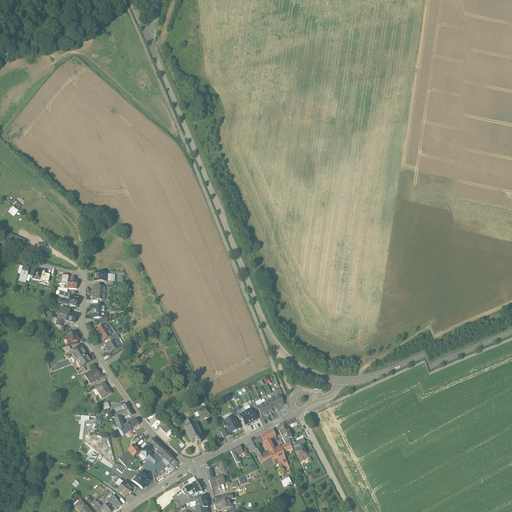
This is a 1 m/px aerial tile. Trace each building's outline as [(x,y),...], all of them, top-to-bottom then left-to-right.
[(14,232),(19,226),(13,222),(8,228),(14,232)] [(24,258),(9,251),(4,261),(19,268),(24,258)] [(30,284),(20,281),(18,289),(21,290),(19,296),(25,298),(26,296),(29,297),(31,291),(28,291),(30,284)] [(42,287),(35,285),(33,294),(41,296),(42,291),(41,290),(42,287)] [(107,290),(94,289),(94,297),(103,298),(107,298),(107,297),(110,298),(110,291),(107,290)] [(77,297),(67,296),(67,299),(67,304),(76,305),(77,297)] [(78,317),(69,314),(69,316),(67,321),(77,323),(78,317)] [(102,323),(104,323),(104,322),(100,322),(93,322),(93,326),(92,328),(92,329),(92,333),(99,334),(104,334),(104,330),(102,327),(102,323)] [(62,324),(61,328),(59,334),(57,334),(56,340),(61,342),(63,336),(63,335),(65,329),(69,330),(70,326),(62,324)] [(69,330),(65,329),(63,335),(63,336),(74,338),(76,332),(69,330)] [(102,342),(95,347),(99,352),(108,346),(105,341),(105,340),(102,342)] [(108,346),(99,352),(102,357),(108,353),(111,351),(111,350),(108,346)] [(76,349),(66,351),(68,359),(69,359),(77,357),(79,356),(78,352),(77,352),(76,349)] [(111,358),(104,363),(109,370),(120,362),(116,356),(115,355),(111,358)] [(82,361),(77,365),(76,363),(71,366),(69,367),(71,370),(71,369),(76,377),(77,376),(86,370),(85,368),(86,367),(82,361)] [(86,370),(77,376),(81,383),(88,378),(87,378),(90,376),(86,370)] [(95,383),(85,390),(90,399),(101,392),(95,383)] [(112,408),(105,396),(95,402),(102,414),(112,408)] [(276,410),(271,412),(276,423),(282,420),(279,414),(277,410),(276,410)] [(271,412),(266,415),(266,416),(271,425),(276,423),(271,412)] [(271,425),(266,416),(261,419),(266,429),(271,426),(271,425)] [(266,429),(261,419),(255,422),(257,425),(260,432),(266,429)] [(205,422),(201,424),(200,423),(197,424),(198,426),(196,427),(200,435),(209,430),(205,422)] [(124,425),(121,425),(123,430),(124,429),(126,428),(128,430),(129,432),(133,429),(130,425),(129,423),(124,425)] [(249,423),(244,426),(249,437),(255,434),(252,428),(249,423)] [(238,429),(240,434),(244,440),(249,437),(244,426),(238,429)] [(119,431),(114,433),(116,440),(118,439),(119,443),(123,440),(119,431)] [(229,432),(228,431),(227,431),(226,432),(225,432),(225,433),(225,434),(222,436),(224,441),(224,442),(224,443),(225,444),(226,444),(228,448),(238,443),(233,432),(233,431),(232,431),(229,432)] [(190,434),(188,435),(188,434),(187,435),(186,436),(185,436),(183,437),(185,440),(183,442),(183,443),(184,443),(185,445),(185,446),(186,448),(187,448),(187,450),(187,451),(188,451),(189,453),(189,454),(190,455),(190,456),(191,458),(192,457),(193,456),(194,457),(195,458),(195,459),(196,459),(197,458),(198,457),(199,457),(199,455),(199,454),(199,453),(200,453),(201,452),(201,451),(200,450),(199,449),(200,448),(199,448),(198,446),(198,445),(197,443),(196,443),(195,441),(196,440),(195,440),(194,438),(194,437),(195,437),(196,436),(197,436),(196,435),(197,435),(196,434),(195,433),(196,433),(195,432),(190,434)] [(132,435),(127,439),(131,444),(138,439),(134,434),(132,435)] [(169,444),(163,438),(159,442),(165,448),(169,444)] [(282,438),(275,443),(277,446),(284,442),(282,438)] [(134,449),(131,444),(127,439),(124,441),(123,440),(119,443),(123,449),(127,447),(130,452),(134,449)] [(284,442),(277,446),(280,453),(283,451),(281,448),(286,445),(284,442)] [(224,443),(219,446),(222,452),(229,449),(228,448),(226,444),(225,444),(224,443)] [(286,445),(281,448),(283,451),(285,455),(289,452),(286,445)] [(267,455),(264,449),(259,452),(261,455),(266,463),(270,460),(268,457),(267,455)] [(152,453),(148,457),(152,461),(154,463),(155,462),(158,459),(152,453)] [(255,458),(253,455),(248,457),(253,466),(256,471),(261,469),(255,458)] [(253,466),(248,457),(245,459),(249,468),(250,467),(253,466)] [(281,461),(279,462),(281,467),(290,463),(288,460),(288,458),(281,461)] [(133,459),(127,465),(133,471),(139,465),(133,459)] [(151,462),(147,459),(140,467),(145,472),(150,467),(153,464),(151,462)] [(278,461),(272,464),(270,460),(266,463),(267,465),(268,467),(267,468),(270,472),(271,477),(273,480),(284,474),(281,467),(279,462),(278,461)] [(161,461),(157,465),(160,467),(158,469),(162,474),(163,472),(168,468),(161,461)] [(238,461),(229,466),(236,479),(239,478),(240,477),(236,470),(241,468),(242,468),(241,467),(238,461)] [(298,465),(297,461),(292,463),(296,473),(301,470),(304,469),(301,463),(298,465)] [(87,472),(93,475),(98,468),(92,464),(87,472)] [(127,465),(118,473),(125,480),(134,472),(133,471),(127,465)] [(157,465),(153,470),(150,467),(145,472),(154,480),(162,474),(158,469),(160,467),(157,465)] [(267,465),(263,467),(265,469),(262,471),(261,469),(256,471),(262,482),(271,477),(270,472),(267,468),(268,467),(267,465)] [(168,468),(162,474),(168,479),(173,473),(168,468)] [(173,473),(168,479),(172,482),(171,484),(173,486),(175,485),(176,476),(173,473)] [(168,479),(162,474),(154,480),(160,485),(168,479)] [(285,477),(282,478),(285,486),(286,489),(287,489),(288,491),(290,490),(289,488),(288,485),(285,477)] [(125,480),(119,478),(116,482),(121,486),(126,480),(125,480)] [(214,493),(212,493),(209,484),(205,485),(206,492),(208,496),(210,503),(216,500),(214,493)] [(140,487),(137,491),(136,490),(132,495),(142,503),(146,498),(146,499),(150,495),(140,487)] [(220,490),(214,493),(216,500),(223,497),(220,490)] [(287,492),(279,495),(282,502),(290,498),(287,492)] [(136,502),(125,493),(123,496),(132,503),(134,505),(136,502)] [(123,496),(117,503),(126,510),(129,507),(128,506),(129,505),(130,506),(132,503),(123,496)] [(196,496),(189,500),(191,505),(194,509),(201,506),(196,496)] [(189,500),(180,505),(184,509),(191,505),(189,500)]
